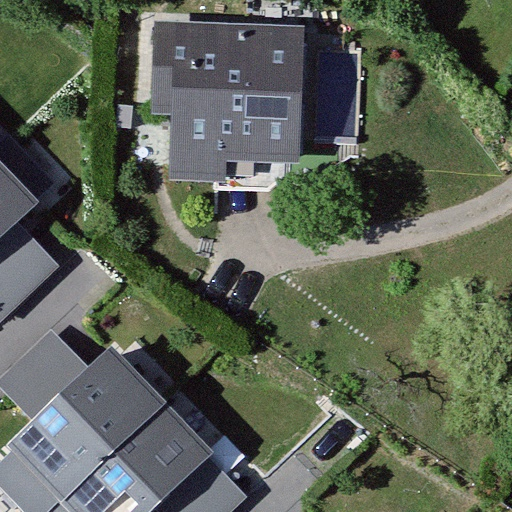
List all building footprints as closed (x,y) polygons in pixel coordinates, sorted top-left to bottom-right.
[(304,22),(157,15),(153,107),(171,115),(168,175),(222,178),(223,158),(297,162),(304,22)] [(0,158),(0,245),(20,226),(43,205),(0,158)] [(20,226),(0,245),(0,322),(59,268),(20,226)] [(49,331),(0,376),(0,380),(32,415),(84,368),(49,331)] [(32,415),(0,445),(0,458),(50,511),(160,406),(103,347),(84,368),(32,415)] [(160,406),(50,511),(156,511),(158,510),(211,460),(160,406)] [(211,460),(158,510),(159,511),(228,511),(246,496),(211,460)]
